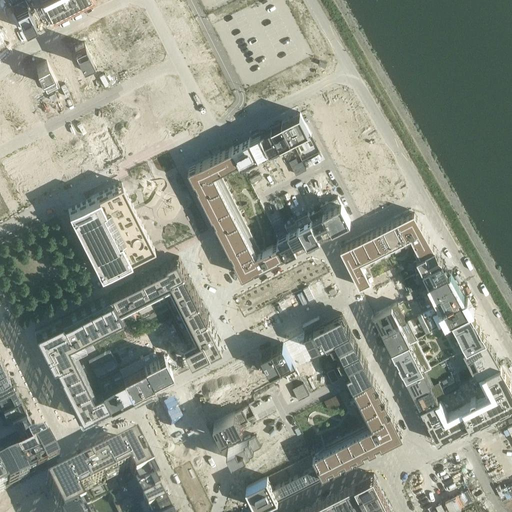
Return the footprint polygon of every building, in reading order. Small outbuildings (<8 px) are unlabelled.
[(23,0),(22,0),(12,5),(25,30),(36,25),(23,0)] [(43,0),(52,16),(84,0),(43,0)] [(161,0),(176,29),(234,0),(161,0)] [(2,10),(0,11),(0,33),(4,41),(14,35),(2,10)] [(84,43),(73,48),(86,72),(96,67),(84,43)] [(73,48),(62,54),(75,79),(86,73),(82,66),(73,48)] [(46,62),(36,67),(48,92),(59,87),(46,62)] [(16,79),(0,86),(0,144),(16,137),(12,107),(26,100),(16,79)] [(345,90),(307,109),(316,127),(326,122),(362,193),(352,198),(361,216),(405,194),(345,90)] [(300,113),(282,122),(294,144),(312,135),(300,113)] [(282,122),(272,127),(281,145),(283,149),(294,144),(282,122)] [(272,127),(261,133),(270,150),(272,155),(283,149),(281,145),(272,127)] [(261,133),(250,138),(259,156),(263,163),(274,158),(272,155),(270,150),(261,133)] [(17,138),(0,146),(0,162),(23,209),(56,192),(57,194),(80,183),(68,159),(38,174),(17,138)] [(83,151),(77,154),(88,175),(104,167),(90,138),(79,144),(83,151)] [(250,138),(232,147),(239,160),(241,165),(259,156),(250,138)] [(232,147),(189,169),(237,265),(238,264),(244,275),(248,273),(248,274),(287,254),(280,241),(261,251),(220,170),(239,160),(232,147)] [(121,183),(68,210),(100,274),(154,247),(121,183)] [(338,197),(320,206),(322,208),(324,213),(333,231),(351,222),(342,204),(338,197)] [(322,208),(309,214),(311,219),(320,237),(333,231),(324,213),(322,208)] [(403,217),(341,249),(360,287),(371,281),(362,262),(411,237),(421,256),(435,248),(417,217),(414,212),(403,217)] [(311,219),(299,225),(308,243),(320,237),(311,219)] [(297,222),(287,227),(297,249),(308,243),(297,222)] [(285,224),(274,229),(280,241),(287,254),(297,249),(287,227),(285,224)] [(421,256),(412,260),(419,272),(442,261),(435,248),(421,256)] [(179,257),(109,292),(120,314),(168,289),(193,339),(185,344),(194,362),(224,346),(179,257)] [(419,272),(416,274),(422,286),(430,283),(449,273),(442,261),(419,272)] [(449,273),(430,283),(443,309),(464,299),(449,273)] [(378,278),(360,287),(374,315),(392,306),(386,295),(389,293),(384,284),(388,281),(385,274),(380,276),(378,278)] [(35,331),(52,364),(52,365),(53,365),(56,369),(55,370),(56,370),(58,374),(57,375),(58,374),(60,379),(59,379),(60,380),(61,379),(63,384),(62,384),(62,385),(63,384),(65,388),(64,389),(65,389),(68,393),(67,394),(68,394),(70,398),(69,399),(70,398),(73,403),(72,403),(72,404),(73,403),(75,408),(74,408),(74,409),(75,408),(78,413),(77,413),(78,413),(80,417),(79,418),(79,419),(80,418),(80,419),(81,419),(80,417),(85,415),(85,416),(86,416),(85,415),(90,413),(90,414),(90,413),(89,409),(93,407),(95,410),(99,408),(100,409),(105,407),(109,404),(108,404),(100,387),(92,391),(89,384),(79,365),(71,348),(85,341),(87,344),(125,324),(126,324),(120,314),(109,292),(108,293),(109,294),(105,296),(104,295),(104,296),(100,298),(99,297),(99,298),(95,301),(94,300),(95,301),(90,303),(89,302),(90,303),(85,306),(85,305),(84,305),(85,306),(80,308),(80,307),(79,307),(80,308),(76,310),(75,309),(75,310),(75,311),(71,313),(70,312),(70,313),(62,317),(61,316),(35,330),(35,331)] [(443,309),(436,313),(442,325),(471,311),(464,299),(443,309)] [(397,303),(374,315),(383,333),(406,321),(397,303)] [(471,311),(453,320),(458,332),(461,337),(467,349),(487,339),(487,338),(483,331),(481,327),(479,324),(475,317),(475,318),(472,311),(471,311)] [(314,328),(305,332),(316,355),(324,351),(321,346),(322,345),(327,343),(335,338),(337,341),(340,347),(341,350),(345,357),(346,358),(352,370),(348,372),(347,373),(348,375),(353,384),(353,385),(373,375),(368,365),(342,313),(319,325),(315,327),(314,328)] [(408,320),(383,333),(392,351),(417,338),(408,320)] [(305,332),(294,338),(303,356),(314,350),(305,332)] [(294,338),(283,343),(292,361),(303,356),(294,338)] [(392,351),(396,359),(397,358),(400,365),(399,365),(403,373),(403,372),(406,379),(407,379),(426,369),(431,367),(417,338),(392,351)] [(467,349),(464,350),(468,359),(472,367),(476,376),(492,368),(501,363),(496,355),(492,347),(487,339),(467,349)] [(274,348),(272,349),(285,374),(296,368),(292,361),(283,343),(277,346),(277,345),(273,347),(274,348)] [(165,344),(160,347),(163,354),(172,372),(194,362),(185,344),(169,352),(165,344)] [(272,349),(262,354),(272,374),(274,379),(285,374),(272,349)] [(154,350),(140,357),(153,382),(156,381),(157,382),(172,375),(171,373),(172,372),(163,354),(162,355),(163,355),(158,358),(154,350)] [(109,351),(89,362),(91,366),(91,367),(102,362),(113,356),(110,351),(109,351)] [(262,354),(196,387),(214,423),(238,411),(229,393),(235,390),(236,392),(272,374),(262,354)] [(0,376),(9,372),(0,355),(0,376)] [(140,357),(119,368),(122,375),(131,393),(153,382),(144,364),(140,357)] [(479,386),(428,412),(446,445),(511,411),(511,372),(509,366),(477,382),(479,386)] [(457,367),(450,371),(451,375),(457,385),(464,382),(457,367)] [(119,368),(97,379),(101,386),(110,404),(131,393),(122,375),(119,368)] [(334,368),(327,372),(330,379),(337,375),(334,368)] [(426,369),(407,379),(414,394),(434,384),(426,369)] [(9,372),(0,376),(0,390),(14,383),(13,381),(15,380),(12,373),(10,374),(9,372)] [(360,427),(311,452),(318,465),(323,476),(383,445),(403,435),(402,431),(400,429),(373,376),(374,376),(373,375),(353,385),(354,386),(350,388),(369,427),(361,431),(360,427)] [(434,384),(414,394),(418,401),(421,408),(446,395),(439,381),(434,384)] [(14,383),(0,390),(0,399),(2,403),(19,394),(14,383)] [(303,383),(293,388),(299,400),(309,395),(303,383)] [(19,394),(2,403),(7,413),(25,404),(19,394)] [(25,404),(7,413),(12,424),(30,415),(25,404)] [(235,412),(214,423),(222,439),(243,428),(241,424),(248,421),(245,413),(242,409),(235,412)] [(25,454),(0,466),(0,478),(6,490),(16,485),(17,487),(28,482),(27,480),(35,476),(35,475),(56,465),(57,464),(46,442),(45,443),(41,435),(43,434),(33,415),(31,416),(13,425),(16,431),(22,442),(23,444),(27,453),(25,454)] [(158,426),(166,447),(178,442),(169,421),(158,426)] [(243,428),(222,439),(227,450),(256,436),(250,425),(243,428)] [(256,436),(227,450),(233,461),(254,450),(261,446),(256,436)] [(135,440),(108,453),(105,455),(95,459),(92,461),(78,468),(75,470),(45,485),(49,492),(51,495),(55,503),(56,506),(59,511),(73,511),(83,507),(91,503),(126,485),(133,482),(151,473),(148,466),(146,463),(146,462),(141,453),(140,451),(140,450),(138,446),(135,440)] [(254,450),(233,461),(238,471),(260,461),(254,450)] [(268,477),(246,487),(247,489),(248,489),(250,492),(249,492),(249,493),(250,493),(251,494),(250,495),(251,497),(252,496),(253,499),(252,500),(253,502),(254,501),(256,505),(255,506),(256,507),(257,506),(257,507),(256,508),(257,509),(278,498),(304,485),(309,482),(322,476),(323,476),(318,465),(311,468),(304,472),(298,475),(273,487),(268,477)] [(133,482),(126,485),(132,496),(157,483),(154,479),(152,474),(151,473),(133,482)] [(393,511),(374,474),(299,511),(349,511),(365,504),(367,508),(368,507),(370,511),(393,511)] [(157,483),(132,496),(137,507),(139,506),(162,494),(157,483)] [(508,498),(511,496),(511,483),(502,488),(508,498)] [(432,511),(418,484),(408,489),(418,511),(432,511)] [(162,494),(139,506),(142,511),(153,511),(168,505),(162,494)] [(73,511),(95,511),(91,504),(91,503),(83,507),(73,511)]
